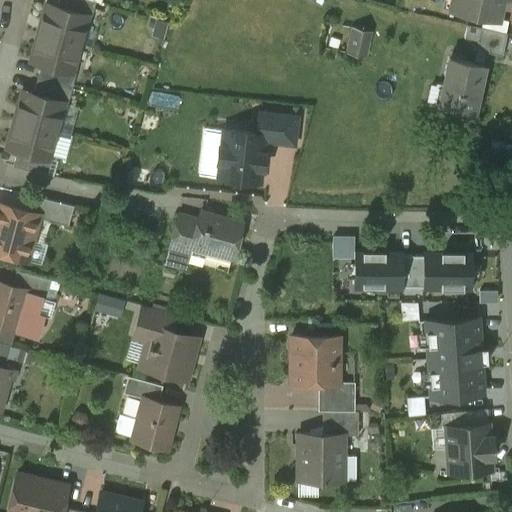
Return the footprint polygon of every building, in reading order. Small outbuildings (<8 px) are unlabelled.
[(95,0),(58,0),(57,5),(87,14),(87,15),(91,16),(95,0)] [(453,0),(451,7),(499,18),(502,0),(453,0)] [(57,5),(47,3),(31,60),(41,63),(72,72),(72,70),(87,15),(87,14),(57,5)] [(370,30),(353,27),(348,52),(364,55),(370,30)] [(507,33),(482,28),(477,50),(502,56),(507,33)] [(484,64),(449,56),(443,86),(432,84),(428,99),(439,102),(439,103),(474,110),(484,64)] [(72,72),(41,63),(37,78),(72,87),(76,71),(72,70),(72,72)] [(72,87),(37,78),(33,92),(63,101),(63,102),(67,103),(72,87)] [(33,92),(23,89),(7,147),(17,150),(48,158),(48,157),(63,102),(63,101),(33,92)] [(48,158),(17,150),(13,165),(48,174),(52,158),(48,157),(48,158)] [(73,205),(38,196),(34,212),(38,213),(37,216),(68,225),(73,205)] [(34,212),(0,202),(0,252),(25,259),(37,216),(38,213),(34,212)] [(242,222),(201,211),(198,218),(191,245),(193,246),(206,249),(232,256),(242,222)] [(198,218),(178,213),(170,246),(191,252),(193,246),(191,245),(198,218)] [(191,252),(170,246),(166,262),(186,268),(188,260),(189,260),(191,252)] [(206,249),(193,246),(191,252),(189,260),(202,264),(206,249)] [(403,251),(354,250),(353,288),(402,289),(403,251)] [(472,251),(423,251),(422,289),(471,289),(472,251)] [(51,279),(16,269),(12,284),(26,288),(25,293),(46,298),(51,279)] [(12,284),(0,281),(0,324),(15,329),(25,293),(26,288),(12,284)] [(404,298),(404,317),(421,317),(421,299),(404,298)] [(175,312),(142,304),(136,327),(150,331),(152,325),(170,330),(175,312)] [(478,316),(426,319),(431,397),(432,397),(432,395),(433,397),(444,396),(444,395),(445,395),(445,396),(483,394),(481,362),(487,362),(486,347),(480,348),(478,316)] [(170,330),(152,325),(150,331),(141,365),(185,377),(196,337),(170,330)] [(334,336),(291,335),(291,353),(294,353),(294,381),(318,381),(338,381),(338,380),(339,341),(334,336)] [(11,344),(0,340),(0,365),(4,367),(11,344)] [(0,365),(0,407),(11,368),(4,367),(0,365)] [(162,384),(128,375),(123,391),(142,397),(143,395),(158,399),(162,384)] [(338,380),(338,381),(318,381),(318,409),(322,409),(354,409),(354,381),(338,380)] [(410,410),(426,409),(425,394),(410,394),(410,410)] [(158,399),(143,395),(142,397),(137,417),(132,434),(131,438),(166,447),(178,405),(158,399)] [(487,407),(446,411),(447,425),(488,422),(487,407)] [(354,409),(322,409),(322,432),(343,432),(343,434),(358,434),(358,410),(354,409)] [(137,417),(121,413),(120,416),(116,419),(118,424),(116,430),(132,434),(137,417)] [(447,425),(446,425),(449,471),(491,468),(490,456),(493,456),(492,434),(489,434),(488,422),(447,425)] [(322,432),(298,432),(298,479),(343,479),(343,478),(337,478),(337,462),(343,456),(343,434),(343,432),(322,432)] [(67,483),(17,471),(6,511),(60,511),(62,505),(67,483)] [(138,511),(141,501),(100,491),(94,511),(138,511)]
